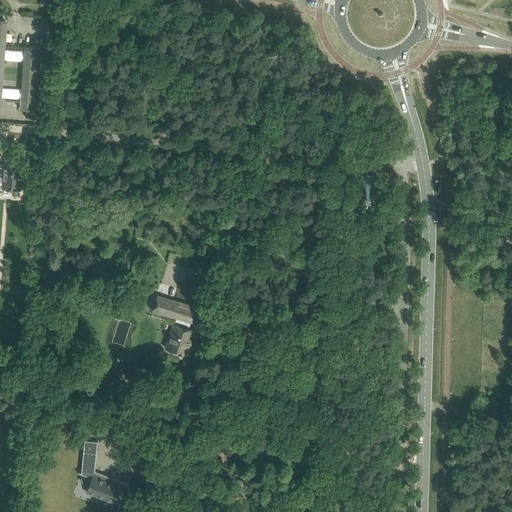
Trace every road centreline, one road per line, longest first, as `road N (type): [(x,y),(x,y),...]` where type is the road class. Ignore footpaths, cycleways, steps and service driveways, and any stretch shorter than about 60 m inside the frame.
road 1 (tertiary): [(420,511),(428,218),(403,91)]
road 2 (unclassified): [(406,165),(47,132)]
